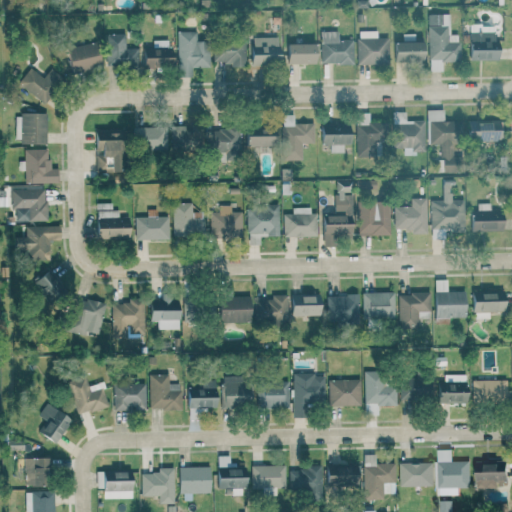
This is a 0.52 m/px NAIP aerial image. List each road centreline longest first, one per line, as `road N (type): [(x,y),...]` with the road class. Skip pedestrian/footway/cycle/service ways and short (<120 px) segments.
road 1 (residential): [(511,259),(102,269),(79,257),(75,183)]
road 2 (residential): [(511,89),(96,99),(75,119),(75,183)]
road 3 (residential): [(511,431),(106,440),(82,461),(82,511)]
